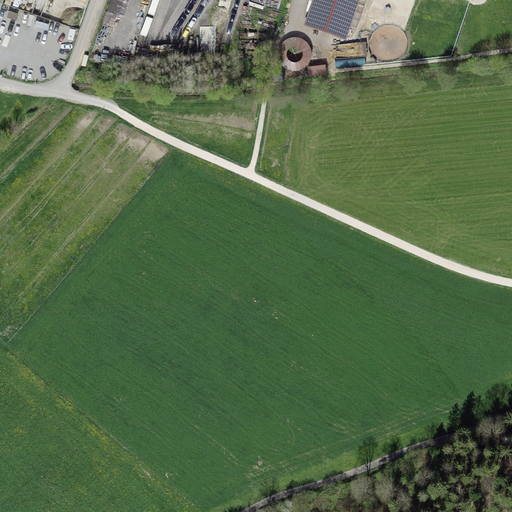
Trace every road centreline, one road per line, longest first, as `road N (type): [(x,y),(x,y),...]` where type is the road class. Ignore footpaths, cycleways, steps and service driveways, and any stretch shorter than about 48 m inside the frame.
road 1 (track): [(511,283),(466,271),(65,96)]
road 2 (residential): [(98,0),(65,96),(0,79)]
